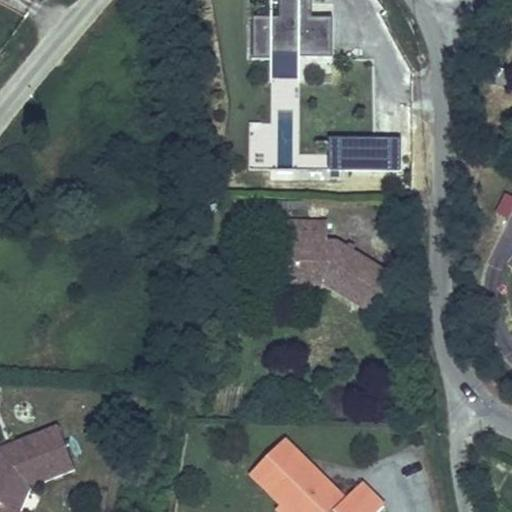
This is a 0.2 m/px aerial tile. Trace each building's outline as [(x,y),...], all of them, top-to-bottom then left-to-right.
[(270,0),(271,18),(253,18),(253,62),(335,63),(335,19),(313,19),(313,0),(270,0)] [(402,173),(402,140),(330,142),(331,175),(402,173)] [(510,223),(511,218),(511,200),(499,195),(491,216),(510,223)] [(356,324),(378,288),(332,259),(322,259),(323,239),(277,238),(277,258),(291,259),(290,300),(309,301),(319,301),(356,324)] [(290,300),(291,259),(277,258),(275,300),(290,300)] [(369,332),(392,296),(378,288),(356,324),(369,332)] [(26,471),(70,456),(55,411),(0,429),(0,493),(12,500),(26,472),(26,471)] [(360,511),(380,492),(356,469),(341,486),(280,428),(247,462),(278,491),(298,511),(317,511),(328,502),(338,511),(360,511)] [(338,511),(328,502),(317,511),(298,511),(278,491),(272,497),(288,511),(338,511)] [(0,511),(5,511),(12,500),(0,493),(0,511)]
